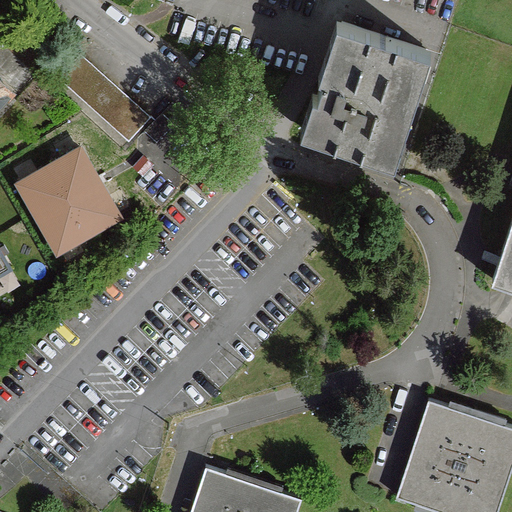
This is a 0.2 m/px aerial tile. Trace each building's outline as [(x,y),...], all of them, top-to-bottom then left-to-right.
[(299,129),(394,160),(430,50),(336,19),(318,74),(322,76),(316,95),(311,93),(299,129)] [(149,115),(80,53),(74,60),(61,49),(53,58),(66,70),(58,78),(127,139),(149,115)] [(87,137),(18,173),(58,250),(128,214),(87,137)] [(511,230),(496,280),(511,285),(511,230)] [(0,249),(0,273),(10,268),(0,249)] [(511,426),(432,401),(400,498),(443,511),(500,511),(511,478),(511,426)] [(208,467),(193,511),(298,511),(303,499),(208,467)]
